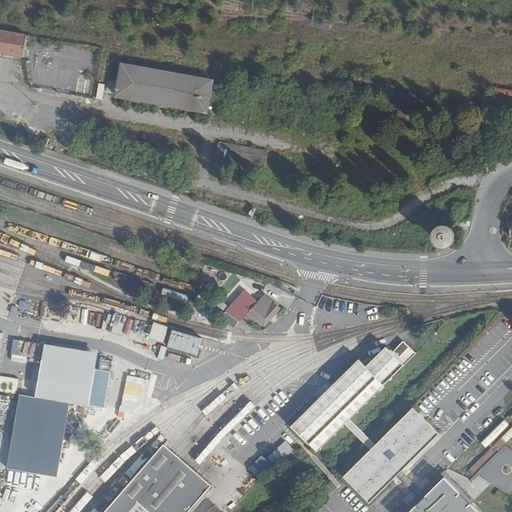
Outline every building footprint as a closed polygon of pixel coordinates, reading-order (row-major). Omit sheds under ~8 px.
[(0,54),(20,57),(23,33),(0,30),(0,54)] [(116,63),(111,98),(207,113),(212,78),(116,63)] [(78,74),(75,92),(89,95),(92,77),(78,74)] [(42,137),(43,127),(24,125),(23,134),(42,137)] [(437,226),(429,240),(440,246),(448,232),(437,226)] [(285,310),(270,297),(263,304),(257,300),(250,308),(247,305),(255,296),(248,289),(232,307),(254,323),(259,317),(270,326),(285,310)] [(147,338),(163,343),(167,327),(152,322),(147,338)] [(197,354),(200,336),(168,331),(165,349),(197,354)] [(27,346),(23,346),(23,340),(12,341),(13,353),(28,353),(27,346)] [(296,429),(320,454),(334,443),(351,426),(407,366),(400,360),(410,349),(403,343),(394,354),(388,349),(367,368),(361,362),(296,429)] [(42,360),(35,397),(89,407),(95,369),(97,354),(45,345),(42,360)] [(163,358),(166,347),(160,346),(157,357),(163,358)] [(0,392),(20,394),(22,379),(0,376),(0,392)] [(439,430),(412,404),(371,445),(341,476),(365,502),(439,430)] [(261,456),(247,468),(256,477),(272,463),(275,466),(293,450),(284,441),(264,460),(261,456)] [(172,451),(166,446),(108,511),(191,511),(213,487),(172,451)]
